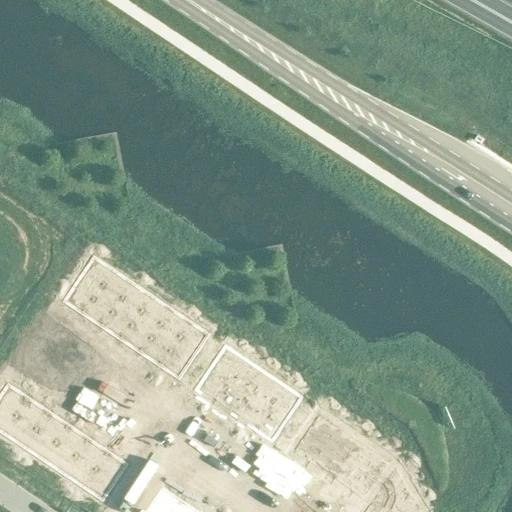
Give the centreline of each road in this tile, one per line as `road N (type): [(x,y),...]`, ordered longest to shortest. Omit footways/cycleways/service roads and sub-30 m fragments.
road 1 (secondary): [(387,131),(188,0)]
road 2 (secondary): [(387,131),(511,215)]
